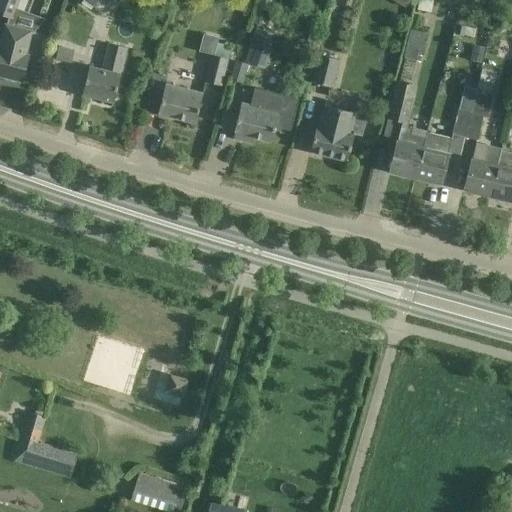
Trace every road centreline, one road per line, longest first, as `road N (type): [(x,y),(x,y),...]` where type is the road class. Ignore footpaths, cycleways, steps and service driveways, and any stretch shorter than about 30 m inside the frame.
road 1 (secondary): [(0,176),(511,335)]
road 2 (secondary): [(511,313),(112,199),(0,158)]
road 3 (residential): [(511,270),(0,124)]
